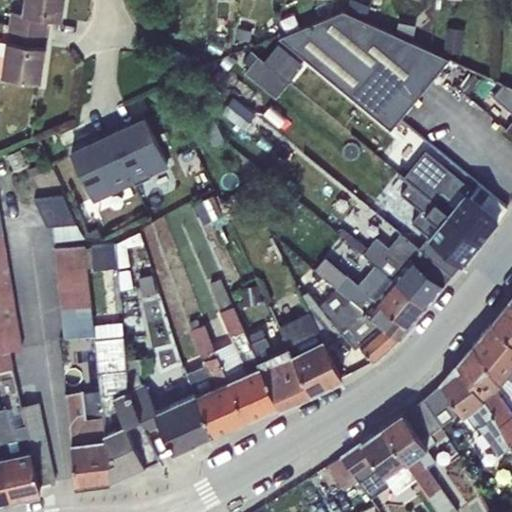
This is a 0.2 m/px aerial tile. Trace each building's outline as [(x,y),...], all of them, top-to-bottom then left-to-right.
[(8,26),(46,31),(48,16),(61,18),(61,16),(63,0),(23,0),(22,11),(10,9),(8,26)] [(349,0),(346,11),(366,20),(371,4),(358,0),(349,0)] [(366,20),(346,11),(343,9),(278,34),(390,127),(449,57),(446,56),(429,48),(366,20)] [(46,31),(8,26),(6,40),(1,75),(40,81),(40,79),(44,51),(44,46),(45,45),(44,45),(46,31)] [(446,26),(443,49),(461,52),(464,28),(446,26)] [(264,59),(289,80),(303,62),(278,42),(264,59)] [(193,56),(171,46),(165,60),(188,70),(193,56)] [(257,55),(244,71),(275,96),(289,80),(264,59),(257,55)] [(511,86),(503,82),(492,95),(511,111),(511,119),(505,128),(511,133),(511,86)] [(233,97),(222,111),(243,128),(255,114),(233,97)] [(212,111),(199,116),(214,148),(226,143),(212,111)] [(111,134),(132,180),(167,163),(146,117),(112,133),(111,134)] [(132,180),(111,134),(70,152),(92,199),(132,180)] [(20,148),(7,154),(14,170),(27,164),(20,148)] [(409,179),(480,238),(507,205),(477,181),(472,186),(426,148),(404,175),(409,179)] [(418,246),(452,274),(480,238),(409,179),(400,191),(421,209),(411,221),(428,235),(418,246)] [(218,192),(194,203),(204,224),(212,221),(222,243),(228,240),(221,224),(228,221),(224,213),(222,213),(220,209),(225,206),(218,192)] [(63,194),(34,197),(47,224),(76,221),(63,194)] [(276,197),(262,204),(271,224),(285,217),(276,197)] [(375,264),(425,305),(452,274),(418,246),(400,232),(389,246),(377,236),(368,246),(343,226),(337,232),(375,264)] [(3,232),(0,232),(0,319),(17,316),(3,232)] [(88,269),(85,245),(85,242),(54,246),(64,337),(94,333),(93,324),(88,269)] [(85,245),(88,269),(117,266),(115,242),(85,245)] [(326,278),(336,286),(347,273),(325,256),(315,268),(326,278)] [(338,287),(399,337),(425,305),(375,264),(359,283),(347,273),(336,286),(338,287)] [(151,272),(138,275),(143,294),(157,291),(151,272)] [(215,347),(245,418),(277,403),(246,334),(220,277),(209,281),(221,309),(219,310),(233,340),(215,347)] [(319,304),(338,287),(336,286),(326,278),(308,290),(319,304)] [(193,282),(166,288),(170,310),(198,304),(193,282)] [(258,284),(241,285),(243,304),(260,302),(258,284)] [(309,309),(326,344),(342,330),(355,346),(359,342),(373,359),(399,337),(338,287),(319,304),(308,290),(301,294),(309,309)] [(511,338),(511,300),(509,298),(490,321),(511,338)] [(288,342),(310,391),(341,376),(326,344),(309,309),(279,323),(288,342)] [(23,348),(17,316),(0,319),(0,350),(10,349),(23,348)] [(193,391),(213,433),(245,418),(215,347),(205,322),(200,324),(198,317),(189,321),(191,328),(190,328),(199,354),(200,353),(204,364),(186,372),(191,386),(193,391)] [(93,324),(94,333),(100,389),(102,431),(110,480),(159,458),(147,430),(128,390),(124,358),(122,321),(93,324)] [(472,343),(501,380),(505,375),(511,381),(511,338),(490,321),(472,343)] [(246,334),(277,403),(286,399),(288,402),(310,391),(288,342),(273,350),(262,326),(246,334)] [(495,412),(509,444),(511,442),(511,409),(494,385),(501,380),(472,343),(457,361),(495,412)] [(10,349),(0,350),(0,368),(14,366),(10,349)] [(128,390),(147,430),(160,424),(172,451),(213,433),(193,391),(156,408),(144,381),(142,382),(138,372),(141,372),(140,356),(124,358),(128,390)] [(422,397),(440,424),(456,414),(448,403),(453,399),(473,428),(479,424),(499,451),(509,444),(495,412),(457,361),(441,381),(422,397)] [(102,431),(100,389),(83,391),(83,389),(66,390),(75,485),(110,480),(102,431)] [(382,426),(417,476),(442,511),(455,511),(458,510),(427,466),(436,460),(427,447),(446,434),(440,424),(422,397),(382,426)] [(31,450),(38,485),(54,482),(36,401),(21,404),(25,424),(31,450)] [(25,424),(21,404),(6,407),(0,408),(0,451),(10,497),(39,490),(38,485),(31,450),(25,424)] [(340,455),(358,480),(370,497),(390,483),(396,491),(417,476),(382,426),(340,455)] [(0,499),(10,497),(0,451),(0,499)] [(358,480),(340,455),(328,463),(344,488),(358,480)]
